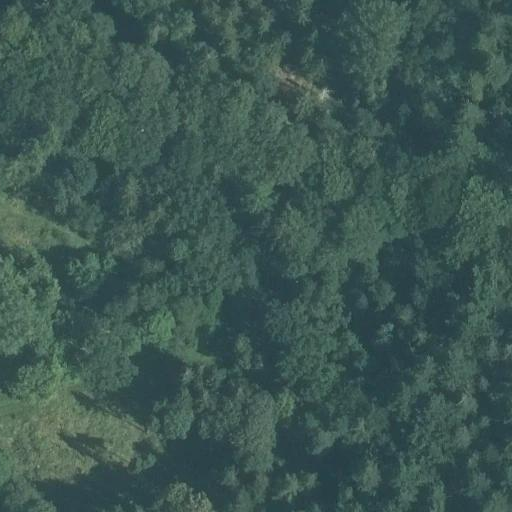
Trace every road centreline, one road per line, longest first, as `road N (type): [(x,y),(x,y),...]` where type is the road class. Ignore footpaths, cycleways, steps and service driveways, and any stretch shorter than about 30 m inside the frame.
road 1 (track): [(0,194),(300,295),(334,346),(345,436),(330,511)]
road 2 (track): [(464,243),(0,86)]
road 3 (track): [(334,346),(0,442)]
road 4 (track): [(487,0),(464,243)]
road 5 (track): [(427,511),(511,291)]
road 6 (track): [(171,251),(0,265)]
